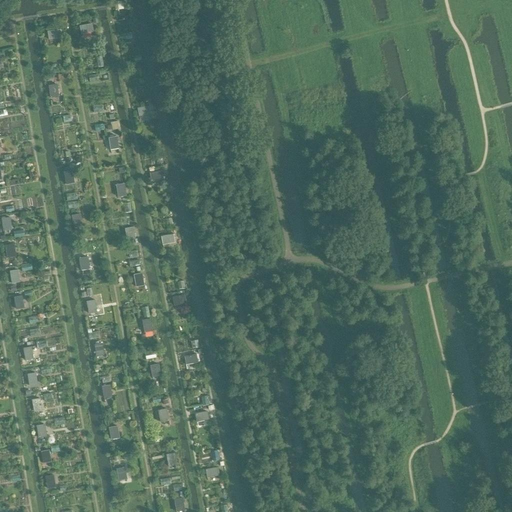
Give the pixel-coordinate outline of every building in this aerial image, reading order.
[(122,0),(115,0),(113,0),(115,10),(124,9),(122,0)] [(131,33),(121,35),(123,45),(133,43),(131,33)] [(58,87),(50,87),(51,97),(59,96),(58,87)] [(146,108),(136,110),(138,123),(148,122),(146,108)] [(118,134),(108,136),(109,150),(120,149),(118,134)] [(159,172),(147,173),(148,182),(160,180),(159,172)] [(73,175),(66,176),(69,189),(76,187),(73,175)] [(123,181),(114,183),(116,194),(124,192),(123,181)] [(9,215),(0,216),(2,227),(11,226),(9,215)] [(81,217),(74,218),(75,230),(83,228),(81,217)] [(135,228),(124,230),(126,246),(138,244),(135,228)] [(167,232),(158,233),(160,245),(168,243),(167,232)] [(12,245),(4,246),(5,257),(14,256),(12,245)] [(86,256),(77,258),(79,269),(88,267),(86,256)] [(15,271),(7,272),(8,283),(17,282),(15,271)] [(142,273),(133,274),(135,285),(144,284),(142,273)] [(182,297),(170,299),(172,308),(183,306),(182,297)] [(22,298),(13,299),(15,310),(23,309),(22,298)] [(96,304),(88,306),(90,315),(98,314),(96,304)] [(151,317),(140,319),(142,332),(153,331),(151,317)] [(101,343),(92,345),(94,356),(103,355),(101,343)] [(30,345),(21,347),(23,358),(32,356),(30,345)] [(190,350),(181,352),(183,363),(192,362),(190,350)] [(155,364),(146,365),(147,376),(156,375),(155,364)] [(35,374),(26,376),(27,387),(36,385),(35,374)] [(40,396),(31,398),(32,409),(41,407),(40,396)] [(167,407),(156,408),(158,421),(169,419),(167,407)] [(206,412),(194,414),(196,426),(207,424),(206,412)] [(43,425),(35,426),(36,437),(45,436),(43,425)] [(118,426),(109,427),(111,439),(119,437),(118,426)] [(46,449),(37,450),(39,461),(48,460),(46,449)] [(172,454),(164,455),(165,466),(174,465),(172,454)] [(215,465),(204,468),(206,477),(218,475),(215,465)] [(126,469),(118,470),(120,480),(127,479),(126,469)] [(52,473),(43,474),(45,485),(54,484),(52,473)] [(184,499),(173,501),(175,511),(185,509),(184,499)]
